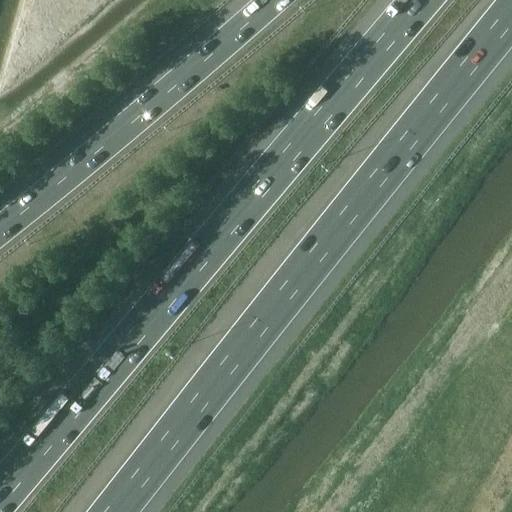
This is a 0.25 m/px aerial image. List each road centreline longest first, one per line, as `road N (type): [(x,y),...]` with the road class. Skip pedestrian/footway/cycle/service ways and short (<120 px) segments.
road 1 (motorway): [(423,0),(0,498)]
road 2 (motorway): [(113,511),(511,21)]
road 3 (motorway): [(275,0),(0,233)]
